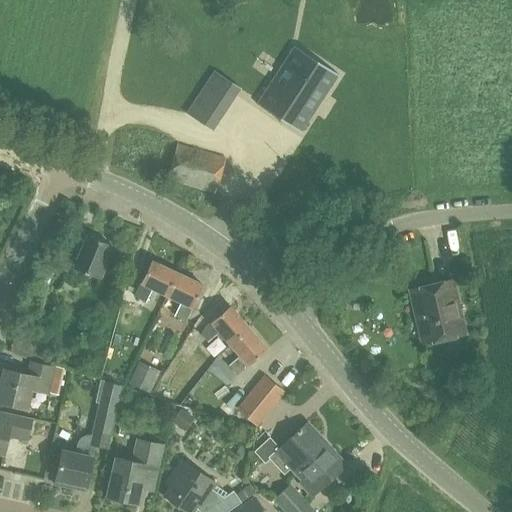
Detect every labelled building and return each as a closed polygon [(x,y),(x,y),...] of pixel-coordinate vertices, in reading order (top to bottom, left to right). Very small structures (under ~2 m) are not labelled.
[(169,0),(169,5),(204,9),(205,0),(169,0)] [(253,103),(301,127),(332,66),(284,42),(253,103)] [(225,107),(238,87),(213,71),(200,91),(225,107)] [(214,193),(225,158),(178,144),(167,179),(214,193)] [(104,261),(110,245),(86,235),(77,258),(59,251),(53,265),(82,277),(84,273),(100,279),(107,262),(104,261)] [(302,273),(314,264),(304,251),(292,260),(302,273)] [(166,295),(177,273),(151,260),(140,283),(134,296),(145,302),(152,288),(166,295)] [(177,273),(166,295),(180,302),(174,316),(186,321),(192,308),(203,285),(177,273)] [(422,343),(464,333),(452,281),(410,291),(422,343)] [(143,328),(148,309),(138,306),(133,325),(143,328)] [(229,344),(248,328),(229,306),(210,322),(199,331),(207,342),(219,331),(229,344)] [(40,363),(49,334),(19,324),(9,353),(26,359),(40,363)] [(248,328),(229,344),(239,355),(228,365),(236,375),(247,365),(266,349),(248,328)] [(59,395),(64,369),(54,367),(40,363),(29,360),(26,375),(3,370),(0,382),(0,402),(26,408),(30,390),(48,395),(49,393),(59,395)] [(151,392),(160,371),(138,360),(128,381),(151,392)] [(238,410),(255,424),(282,392),(265,378),(238,410)] [(85,486),(91,459),(93,459),(96,447),(109,450),(118,407),(122,388),(102,383),(91,435),(87,435),(82,436),(78,439),(76,445),(75,454),(61,451),(55,479),(56,479),(54,485),(72,489),(73,483),(85,486)] [(412,405),(433,401),(431,389),(410,393),(412,405)] [(175,408),(171,422),(187,427),(192,412),(175,408)] [(28,442),(33,419),(0,411),(0,454),(4,455),(7,437),(28,442)] [(345,464),(307,423),(279,448),(269,437),(253,451),(265,463),(270,458),(283,472),(289,467),(302,481),(299,483),(311,496),(345,464)] [(154,492),(163,445),(136,439),(131,461),(116,458),(107,496),(136,503),(139,489),(154,492)] [(248,450),(240,445),(234,455),(241,460),(248,450)] [(218,483),(183,460),(167,483),(171,486),(165,496),(166,497),(167,495),(173,500),(173,501),(188,511),(189,511),(196,502),(200,505),(205,498),(215,503),(221,511),(227,511),(254,493),(249,484),(236,494),(233,490),(224,497),(213,490),(218,483)] [(316,511),(290,483),(272,499),(284,511),(316,511)] [(263,511),(254,499),(235,511),(263,511)]
